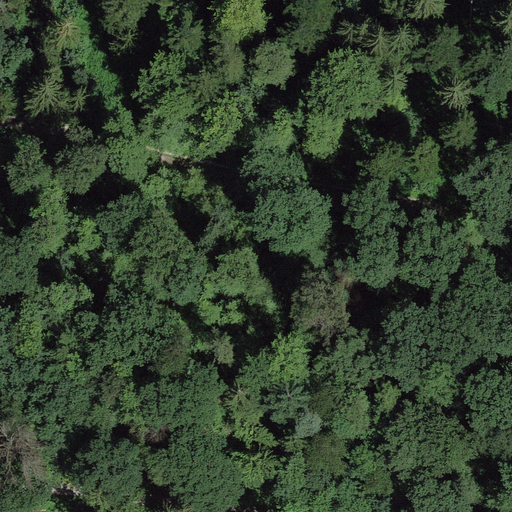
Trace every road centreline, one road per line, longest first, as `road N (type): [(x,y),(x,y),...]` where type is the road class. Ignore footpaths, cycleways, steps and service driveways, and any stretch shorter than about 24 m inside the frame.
road 1 (track): [(0,119),(207,169),(511,225)]
road 2 (track): [(215,511),(0,494)]
